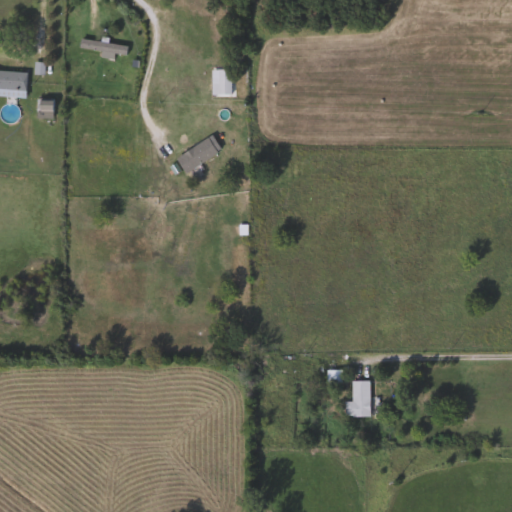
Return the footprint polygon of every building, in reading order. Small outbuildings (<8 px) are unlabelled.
[(227,70),(227,95),(207,95),(207,70),(227,70)] [(22,91),(0,90),(0,71),(23,73),(22,91)] [(172,159),(204,138),(214,153),(182,174),(172,159)] [(340,372),(340,384),(323,384),(323,372),(340,372)] [(347,402),(347,382),(366,382),(366,417),(340,417),(340,402),(347,402)]
